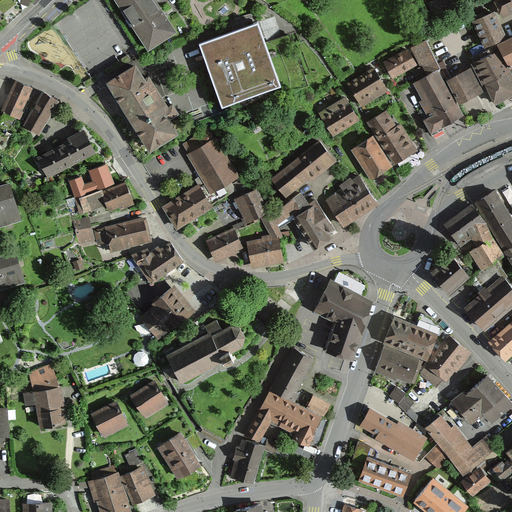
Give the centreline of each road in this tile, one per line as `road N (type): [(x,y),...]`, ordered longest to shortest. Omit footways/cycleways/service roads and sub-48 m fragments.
road 1 (tertiary): [(0,59),(74,98),(106,131),(168,231),(206,266),(235,277),(272,277),(372,256)]
road 2 (tertiary): [(315,475),(393,269)]
road 3 (tertiary): [(511,126),(466,145),(390,197),(368,224),(372,256)]
road 4 (tertiary): [(165,511),(315,475)]
road 5 (tertiary): [(407,269),(511,380)]
road 6 (tertiary): [(407,269),(441,207),(511,168)]
